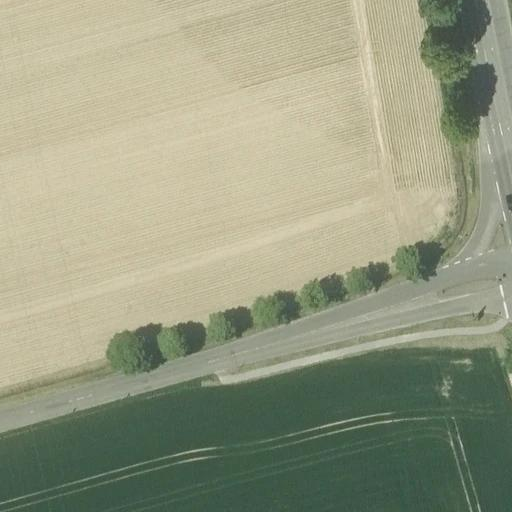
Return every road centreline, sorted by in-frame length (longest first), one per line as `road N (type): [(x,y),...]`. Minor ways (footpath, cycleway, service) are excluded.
road 1 (unclassified): [(0,421),(511,276)]
road 2 (secondary): [(511,147),(480,0)]
